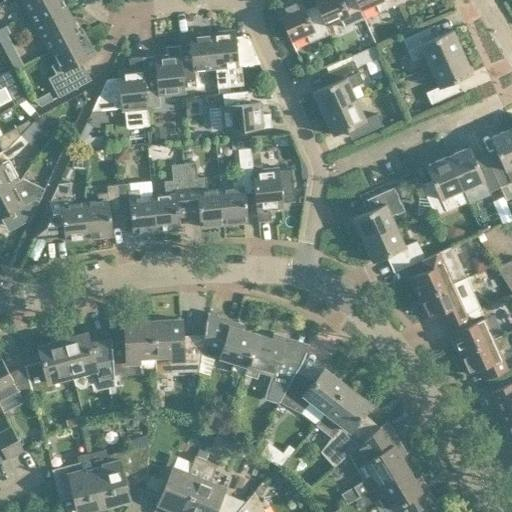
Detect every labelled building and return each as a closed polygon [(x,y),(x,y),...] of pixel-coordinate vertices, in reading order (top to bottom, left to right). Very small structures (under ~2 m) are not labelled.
[(20,0),(28,13),(52,0),(20,0)] [(62,0),(52,0),(28,13),(38,32),(70,15),(62,0)] [(291,40),(305,34),(309,42),(329,33),(326,25),(319,10),(308,15),(301,0),(292,0),(276,7),(291,40)] [(314,0),(319,10),(326,25),(340,19),(344,27),(364,18),(360,10),(355,0),(314,0)] [(355,0),(360,10),(374,3),(378,12),(398,3),(397,0),(355,0)] [(70,15),(38,32),(48,51),(83,32),(80,33),(70,15)] [(424,55),(429,66),(462,51),(452,29),(433,38),(429,27),(402,39),(412,61),(424,55)] [(234,30),(211,32),(215,68),(218,86),(228,85),(226,67),(246,65),(260,63),(250,40),(236,41),(234,30)] [(83,32),(48,51),(48,52),(52,50),(57,61),(51,65),(56,75),(48,78),(58,97),(91,79),(81,61),(95,54),(83,32)] [(190,44),(179,45),(182,80),(193,79),(193,70),(215,68),(211,32),(189,34),(190,44)] [(0,38),(0,41),(5,50),(12,46),(6,35),(0,38)] [(166,54),(142,57),(147,106),(159,105),(158,96),(184,93),(182,80),(179,45),(165,47),(166,54)] [(12,46),(5,50),(15,69),(22,64),(12,46)] [(438,86),(426,92),(431,104),(457,92),(453,81),(471,73),(462,51),(429,66),(438,86)] [(106,79),(92,110),(97,110),(121,107),(121,111),(124,110),(126,126),(149,123),(147,106),(142,57),(128,58),(130,69),(117,71),(118,78),(106,79)] [(313,91),(323,113),(355,98),(351,87),(363,82),(353,60),(327,72),(332,83),(313,91)] [(248,91),(228,93),(222,93),(224,105),(220,106),(223,131),(271,127),(269,113),(261,114),(260,101),(249,103),(248,91)] [(355,98),(323,113),(332,134),(351,126),(356,137),(382,125),(377,113),(365,119),(355,98)] [(16,127),(0,135),(0,147),(2,151),(9,147),(21,134),(30,125),(29,119),(16,127)] [(86,123),(75,148),(103,146),(102,136),(91,136),(91,133),(89,133),(92,126),(86,123)] [(499,155),(488,160),(500,187),(511,181),(511,127),(490,137),(499,155)] [(188,133),(189,145),(202,144),(201,132),(188,133)] [(9,147),(2,151),(5,156),(13,151),(16,154),(28,141),(21,134),(9,147)] [(115,146),(116,159),(129,158),(128,145),(115,146)] [(469,146),(447,156),(462,189),(483,180),(488,192),(500,187),(488,160),(477,165),(469,146)] [(233,187),(220,189),(223,224),(247,222),(244,192),(254,191),(252,170),(250,148),(238,149),(241,178),(232,179),(233,187)] [(434,184),(423,189),(435,215),(457,206),(451,193),(462,189),(447,156),(426,166),(434,184)] [(0,162),(0,189),(19,180),(19,179),(8,159),(0,162)] [(195,162),(183,163),(187,202),(197,201),(200,227),(223,224),(220,189),(207,190),(206,177),(196,177),(195,162)] [(165,194),(152,196),(156,231),(180,229),(177,203),(187,202),(183,163),(171,164),(172,180),(163,181),(165,194)] [(258,169),(252,170),(254,191),(257,221),(271,219),(270,208),(282,207),(282,202),(294,201),(291,169),(278,170),(278,167),(258,169)] [(19,180),(0,189),(0,217),(26,203),(32,215),(45,188),(20,177),(19,179),(19,180)] [(129,183),(117,184),(119,207),(129,206),(132,233),(156,231),(152,196),(150,181),(129,183)] [(58,183),(33,237),(51,235),(51,229),(63,228),(64,240),(88,238),(84,202),(71,203),(69,182),(58,183)] [(97,201),(84,202),(88,238),(112,236),(109,208),(119,207),(117,184),(106,185),(107,192),(97,193),(97,201)] [(352,218),(362,239),(395,225),(391,215),(403,210),(393,187),(366,199),(371,209),(352,218)] [(395,225),(362,239),(372,261),(391,253),(398,270),(417,261),(424,258),(416,240),(404,246),(395,225)] [(424,258),(417,261),(422,272),(409,278),(418,298),(453,282),(466,277),(452,246),(435,253),(424,258)] [(511,260),(496,267),(511,292),(511,260)] [(453,282),(418,298),(427,318),(440,313),(444,323),(467,313),(480,307),(475,296),(462,302),(453,282)] [(467,313),(444,323),(458,354),(493,338),(484,318),(471,324),(470,320),(483,314),(480,307),(467,313)] [(203,336),(201,351),(233,361),(231,369),(243,373),(255,333),(242,328),(243,323),(208,312),(205,321),(203,336)] [(181,319),(151,321),(153,355),(154,355),(155,372),(171,371),(193,370),(191,387),(199,386),(198,370),(201,351),(203,336),(182,337),(181,319)] [(125,339),(111,342),(114,385),(119,384),(119,375),(139,374),(138,356),(153,355),(151,321),(124,322),(125,339)] [(86,332),(62,339),(72,376),(75,384),(80,387),(87,385),(88,383),(91,382),(93,389),(108,386),(109,391),(114,390),(114,385),(111,342),(90,347),(86,332)] [(255,333),(243,373),(256,377),(258,369),(291,379),(293,377),(306,352),(308,343),(273,332),(271,338),(255,333)] [(503,333),(493,338),(458,354),(467,374),(480,368),(485,379),(507,369),(499,350),(509,345),(503,333)] [(42,360),(25,366),(32,395),(33,394),(55,388),(53,381),(72,376),(62,339),(38,346),(42,360)] [(1,358),(0,358),(0,398),(18,389),(23,399),(32,395),(25,366),(9,373),(1,358)] [(293,377),(291,379),(280,401),(300,412),(310,399),(324,411),(344,384),(323,368),(310,386),(293,377)] [(511,382),(491,392),(504,423),(511,419),(511,382)] [(344,384),(324,411),(341,423),(319,451),(334,466),(348,454),(356,446),(372,432),(379,426),(363,413),(370,404),(344,384)] [(363,479),(353,485),(342,491),(349,502),(372,488),(373,488),(408,468),(401,456),(407,453),(387,421),(379,426),(372,432),(356,446),(348,454),(363,479)] [(0,432),(0,447),(6,459),(23,450),(11,427),(0,432)] [(105,448),(89,452),(103,505),(128,499),(123,477),(146,471),(147,461),(148,445),(107,455),(105,448)] [(206,460),(209,452),(198,447),(194,455),(206,460)] [(209,452),(206,460),(217,464),(220,455),(210,451),(209,452)] [(78,462),(71,464),(52,469),(58,494),(73,491),(78,511),(103,505),(89,452),(76,455),(78,462)] [(147,461),(146,471),(145,487),(161,493),(157,503),(179,511),(184,511),(206,460),(194,455),(188,472),(173,466),(171,471),(147,461)] [(206,460),(184,511),(236,511),(245,501),(223,492),(224,487),(210,481),(217,464),(206,460)] [(408,468),(373,488),(355,499),(360,508),(378,497),(387,511),(394,507),(396,511),(414,511),(435,500),(420,475),(414,478),(408,468)] [(245,501),(236,511),(265,511),(253,492),(245,501)]
